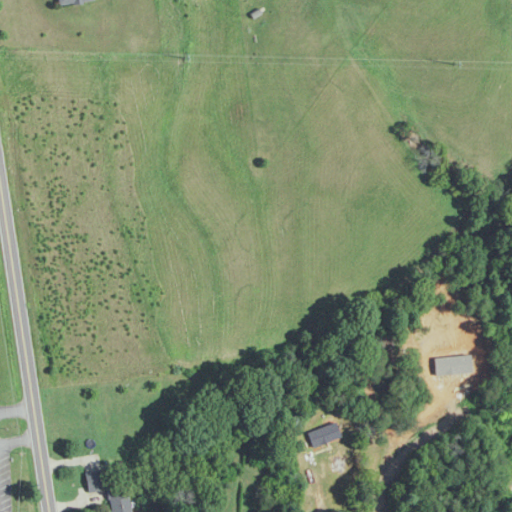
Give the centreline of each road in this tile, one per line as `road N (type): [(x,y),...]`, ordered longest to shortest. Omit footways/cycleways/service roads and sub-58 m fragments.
road 1 (secondary): [(41,511),(0,235)]
road 2 (residential): [(479,397),(368,472),(364,511)]
